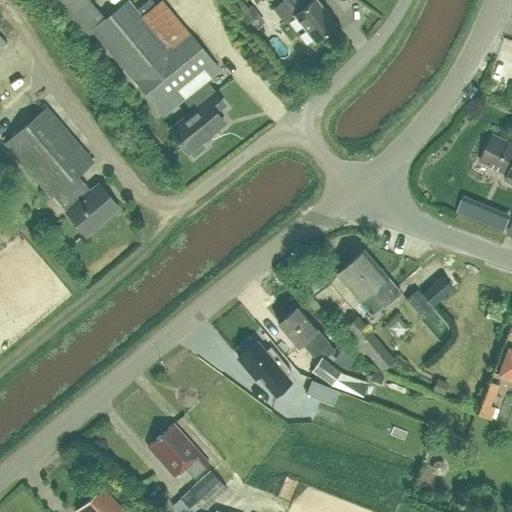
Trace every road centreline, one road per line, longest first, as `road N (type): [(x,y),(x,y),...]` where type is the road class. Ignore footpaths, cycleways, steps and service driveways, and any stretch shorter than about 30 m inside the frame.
road 1 (tertiary): [(0,478),(289,235),(354,191)]
road 2 (tertiary): [(354,191),(392,160),(452,88),(495,0)]
road 3 (residential): [(143,198),(166,206),(184,201),(294,123)]
road 4 (tertiary): [(511,260),(413,224),(354,191)]
road 5 (residential): [(294,123),(382,36),(405,0)]
